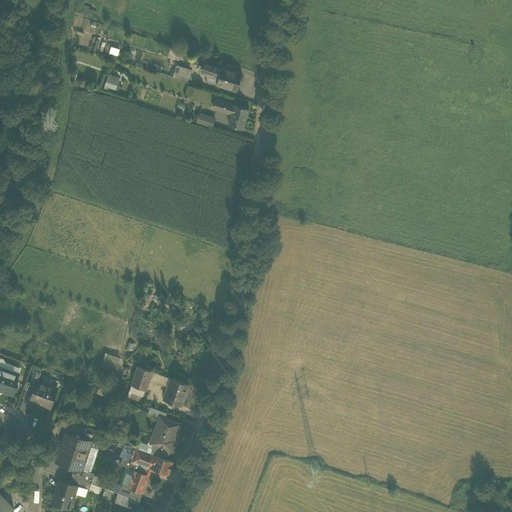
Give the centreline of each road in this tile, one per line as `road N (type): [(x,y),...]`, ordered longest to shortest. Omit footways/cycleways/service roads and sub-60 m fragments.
road 1 (residential): [(172,511),(219,379),(255,235),(269,69),(290,0)]
road 2 (track): [(0,277),(29,234),(50,175),(67,97),(65,27),(74,0)]
